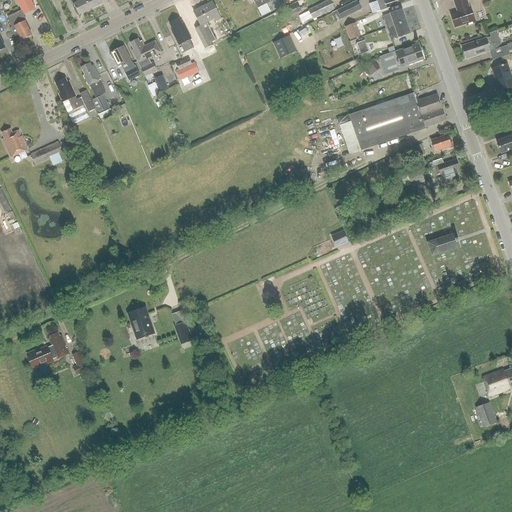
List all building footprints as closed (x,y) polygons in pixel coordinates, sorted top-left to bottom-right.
[(30,0),(17,0),(24,14),(32,10),(34,9),(30,0)] [(78,15),(91,9),(85,0),(82,0),(77,3),(76,0),(70,0),(73,5),(74,5),(78,15)] [(85,0),(91,9),(102,3),(100,0),(85,0)] [(270,2),(268,0),(253,0),(255,3),(257,8),(265,4),(270,2)] [(281,0),(271,0),(276,10),(284,6),(281,0)] [(335,9),(330,0),(328,0),(308,10),(313,20),(335,9)] [(386,4),(398,0),(376,0),(380,11),(387,9),(386,4)] [(475,23),(470,8),(469,8),(466,0),(455,0),(453,1),(457,12),(451,15),(455,27),(466,23),(467,25),(475,23)] [(341,19),(361,9),(357,1),(337,11),(341,19)] [(214,19),(215,21),(220,19),(212,2),(193,11),(200,26),(214,19)] [(291,16),(301,11),(297,3),(287,8),(291,16)] [(265,4),(257,8),(262,17),(269,13),(265,4)] [(401,10),(390,14),(383,16),(384,21),(385,21),(387,28),(394,25),(406,21),(401,10)] [(21,40),(32,35),(25,21),(24,22),(20,15),(15,18),(19,24),(11,28),(15,37),(19,35),(21,40)] [(180,44),(184,52),(194,48),(190,40),(191,39),(184,25),(183,26),(179,18),(169,23),(173,31),(172,32),(179,45),(180,44)] [(406,21),(394,25),(387,28),(391,39),(398,37),(410,33),(406,21)] [(355,23),(345,27),(350,40),(361,36),(355,23)] [(490,37),(486,39),(486,38),(461,46),(466,59),(490,51),(490,50),(495,49),(501,45),(496,31),(489,33),(490,37)] [(204,32),(198,35),(204,48),(211,45),(210,43),(206,35),(205,34),(204,32)] [(296,51),(289,35),(272,43),(279,59),(296,51)] [(138,39),(130,43),(134,50),(132,51),(145,77),(156,71),(152,63),(150,64),(147,59),(161,53),(155,41),(144,46),(142,41),(139,42),(138,39)] [(406,67),(406,66),(424,59),(418,44),(401,50),(379,57),(385,74),(406,67)] [(111,54),(110,56),(112,59),(114,59),(117,67),(122,64),(126,73),(125,73),(128,81),(140,75),(135,66),(134,66),(124,46),(110,53),(111,54)] [(189,58),(176,64),(178,70),(176,71),(181,80),(199,72),(195,62),(191,64),(189,58)] [(364,68),(371,75),(379,68),(373,60),(364,68)] [(91,67),(89,63),(81,67),(85,75),(83,76),(88,86),(89,85),(96,98),(106,93),(99,80),(100,80),(93,65),(91,67)] [(510,96),(511,95),(511,80),(507,64),(503,66),(503,65),(500,65),(501,66),(492,69),(499,91),(507,89),(510,96)] [(156,78),(162,91),(169,87),(163,74),(156,78)] [(66,83),(64,79),(56,83),(61,93),(59,94),(62,102),(68,99),(69,101),(63,103),(73,124),(89,117),(83,105),(80,98),(76,100),(75,96),(69,82),(66,83)] [(88,112),(95,109),(86,91),(80,94),(88,112)] [(413,93),(349,115),(361,151),(426,129),(425,127),(445,120),(436,94),(416,101),(413,93)] [(109,108),(103,95),(92,100),(99,113),(109,108)] [(129,115),(125,104),(120,106),(124,117),(129,115)] [(116,112),(114,108),(99,115),(101,119),(116,112)] [(10,129),(1,133),(4,139),(2,140),(10,158),(27,150),(19,131),(12,134),(10,129)] [(434,152),(451,146),(448,135),(431,140),(434,152)] [(511,136),(496,141),(501,154),(511,149),(511,136)] [(50,158),(63,153),(58,142),(30,154),(35,166),(51,159),(50,158)] [(411,159),(425,154),(421,144),(407,149),(411,159)] [(444,164),(442,159),(428,163),(430,169),(435,167),(437,174),(440,173),(441,175),(441,174),(443,180),(457,175),(455,170),(459,169),(456,160),(444,164)] [(407,175),(411,186),(424,182),(420,170),(407,175)] [(11,210),(0,188),(0,208),(2,214),(11,210)] [(342,232),(331,237),(335,245),(346,240),(342,232)] [(432,256),(460,247),(460,246),(459,242),(457,238),(456,234),(456,233),(427,243),(429,247),(428,247),(430,252),(432,256)] [(128,314),(137,339),(153,334),(144,308),(128,314)] [(176,325),(183,344),(192,340),(185,322),(176,325)] [(49,339),(51,345),(40,350),(39,349),(30,352),(31,354),(27,355),(33,368),(52,360),(52,359),(56,358),(57,359),(69,354),(61,335),(59,336),(58,333),(49,336),(50,338),(49,339)] [(88,370),(79,352),(72,355),(77,366),(75,367),(78,374),(88,370)] [(511,386),(511,368),(503,372),(503,370),(483,378),(489,397),(507,390),(507,389),(510,388),(509,387),(511,386)] [(476,408),(483,427),(496,422),(489,403),(476,408)]
